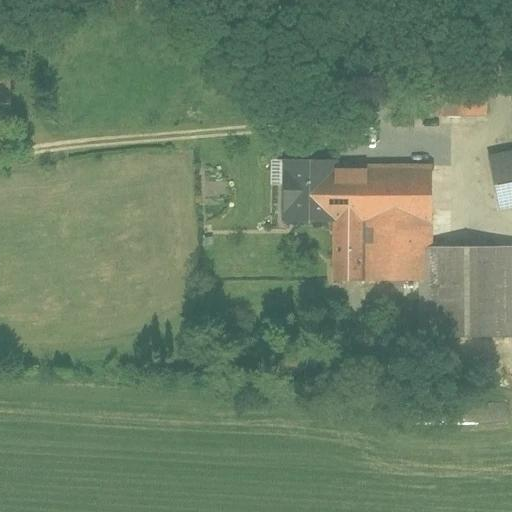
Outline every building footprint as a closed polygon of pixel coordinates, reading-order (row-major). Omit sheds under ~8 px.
[(10,83),(0,83),(0,136),(13,135),(10,83)] [(507,87),(428,89),(428,131),(507,130),(507,87)] [(511,161),(489,166),(498,216),(511,213),(511,161)] [(432,170),(286,167),(285,229),(337,230),(336,282),(418,284),(416,339),(511,340),(511,257),(430,255),(432,170)] [(363,362),(362,387),(409,388),(410,363),(363,362)]
